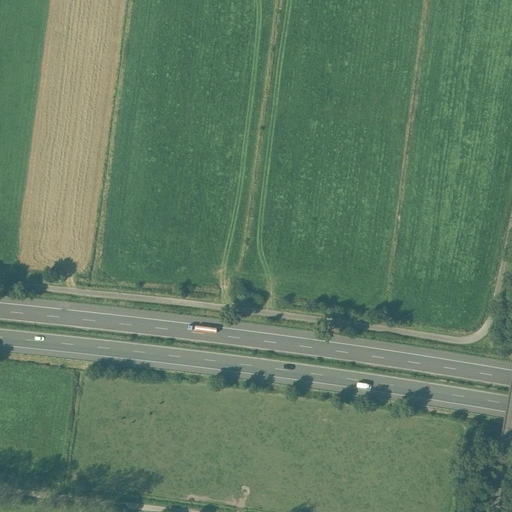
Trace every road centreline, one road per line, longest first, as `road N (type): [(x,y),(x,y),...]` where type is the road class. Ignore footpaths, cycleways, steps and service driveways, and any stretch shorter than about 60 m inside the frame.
road 1 (unclassified): [(0,280),(465,337),(484,331),(493,315),(511,226)]
road 2 (motorway): [(0,335),(314,370),(511,402)]
road 3 (motorway): [(511,374),(0,307)]
road 4 (unclassified): [(0,485),(211,511)]
